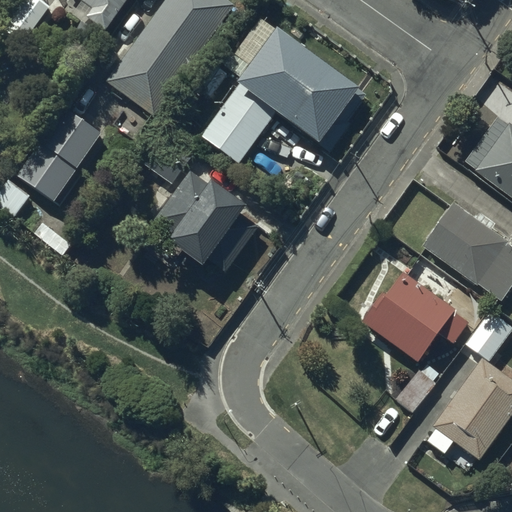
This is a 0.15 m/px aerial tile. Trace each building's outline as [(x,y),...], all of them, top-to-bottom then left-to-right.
[(41,0),(22,0),(0,30),(0,68),(49,6),(41,0)] [(124,0),(76,0),(71,7),(84,16),(86,13),(106,26),(124,0)] [(233,0),(232,0),(159,0),(105,77),(132,97),(115,121),(136,136),(233,0)] [(241,76),(201,131),(238,159),(279,106),(331,146),(350,122),(346,119),(365,94),(355,86),(358,82),(265,11),(234,51),(246,61),(236,73),(241,76)] [(61,105),(17,170),(52,194),(97,129),(61,105)] [(496,113),(465,158),(511,191),(511,120),(509,119),(508,121),(496,113)] [(206,178),(189,166),(155,212),(170,224),(165,230),(202,257),(205,252),(225,267),(257,223),(238,209),(246,198),(242,196),(253,182),(232,166),(221,182),(210,174),(206,178)] [(0,204),(14,214),(30,193),(8,176),(0,186),(0,204)] [(511,242),(507,239),(508,236),(452,197),(420,242),(477,282),(478,280),(501,297),(511,281),(511,242)] [(50,210),(34,231),(61,253),(78,233),(50,210)] [(453,307),(455,304),(403,265),(387,287),(383,284),(360,315),(417,357),(438,329),(453,340),(469,319),(453,307)] [(511,324),(489,307),(465,341),(489,357),(511,325),(511,324)] [(511,409),(511,375),(481,354),(430,421),(436,425),(427,437),(445,450),(454,438),(479,456),(511,409)] [(419,367),(395,396),(412,410),(436,381),(433,378),(438,371),(427,361),(421,369),(419,367)]
